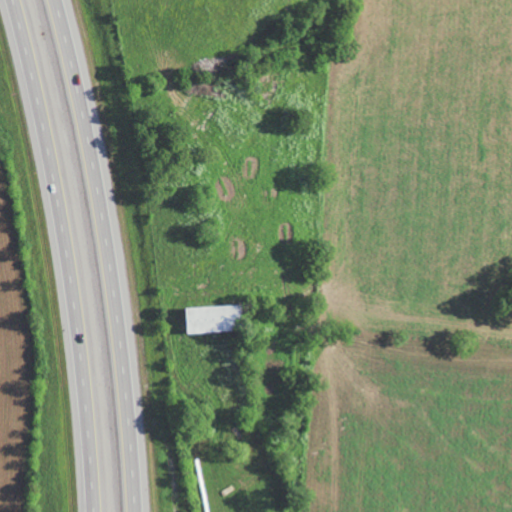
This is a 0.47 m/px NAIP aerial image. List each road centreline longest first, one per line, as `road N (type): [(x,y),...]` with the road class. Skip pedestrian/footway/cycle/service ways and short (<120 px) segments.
road 1 (trunk): [(14,0),(62,219),(94,511)]
road 2 (trunk): [(137,511),(113,266),(58,0)]
